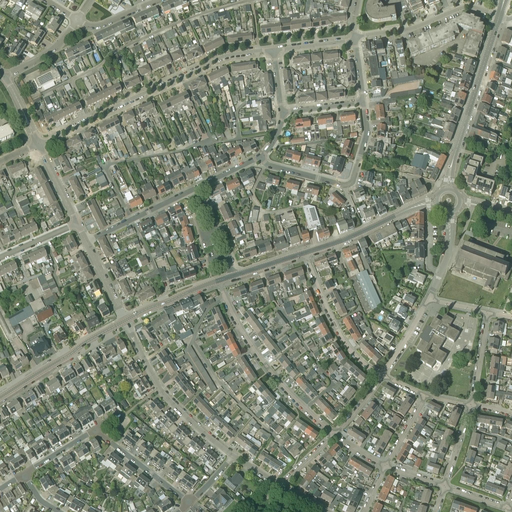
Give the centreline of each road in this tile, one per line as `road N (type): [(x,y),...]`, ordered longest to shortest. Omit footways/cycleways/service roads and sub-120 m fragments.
road 1 (residential): [(275,47),(225,57),(38,142)]
road 2 (residential): [(333,435),(259,356),(216,281)]
road 3 (residential): [(85,241),(259,157)]
road 4 (tertiary): [(447,189),(498,17)]
road 5 (residential): [(231,456),(164,395),(125,320)]
road 6 (residential): [(498,17),(461,6),(403,31),(355,37)]
road 7 (residential): [(382,375),(345,343),(305,253)]
road 8 (tertiary): [(0,397),(125,320)]
road 9 (tertiary): [(305,253),(436,200)]
